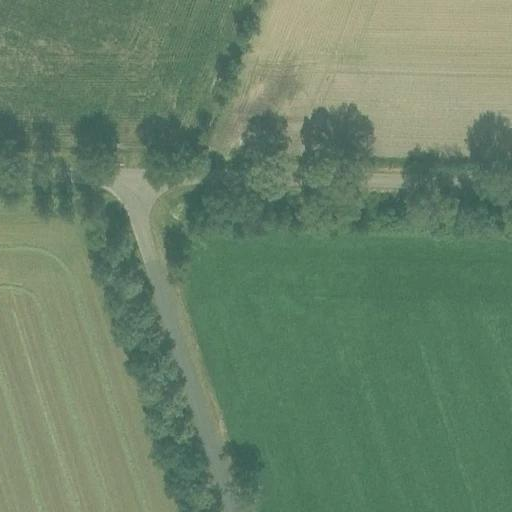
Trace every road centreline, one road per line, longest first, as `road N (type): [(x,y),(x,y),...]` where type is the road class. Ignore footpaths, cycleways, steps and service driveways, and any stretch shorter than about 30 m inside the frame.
road 1 (unclassified): [(511,185),(124,178)]
road 2 (unclassified): [(233,511),(124,178)]
road 3 (unclassified): [(124,178),(0,176)]
